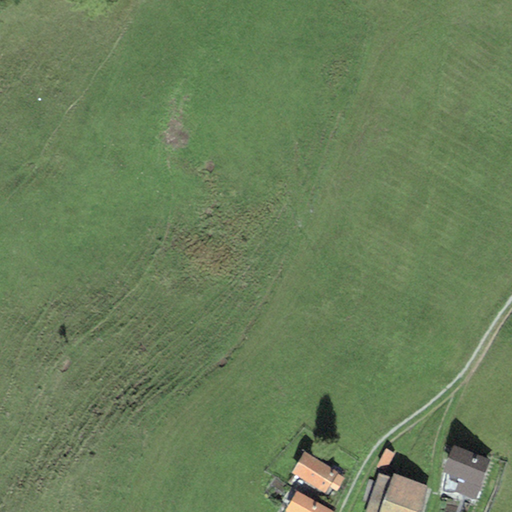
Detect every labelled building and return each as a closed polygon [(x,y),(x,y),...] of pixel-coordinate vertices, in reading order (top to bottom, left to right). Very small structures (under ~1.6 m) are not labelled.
[(490,460),(452,445),(442,471),(460,478),(454,491),(475,499),(490,460)] [(394,453),(385,449),(376,467),(385,472),(394,453)] [(338,473),(304,452),(291,473),(324,494),(329,486),(337,491),(345,479),(337,474),(338,473)] [(391,478),(379,474),(364,511),(421,511),(431,487),(393,473),(391,478)] [(333,511),(296,491),(285,511),(286,511),(333,511)]
